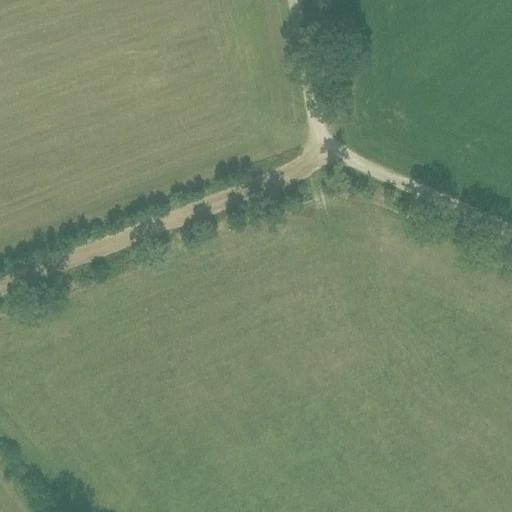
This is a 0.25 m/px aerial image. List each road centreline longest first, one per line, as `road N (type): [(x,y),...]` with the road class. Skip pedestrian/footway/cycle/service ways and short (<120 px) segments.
road 1 (track): [(332,147),(297,170),(0,283)]
road 2 (track): [(511,233),(355,165),(332,147)]
road 3 (track): [(332,147),(313,116),(292,0)]
